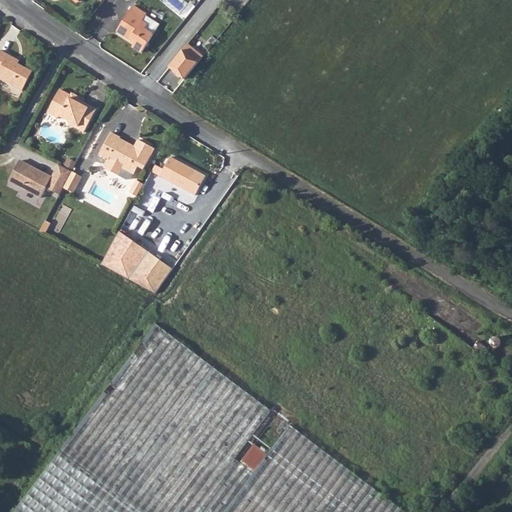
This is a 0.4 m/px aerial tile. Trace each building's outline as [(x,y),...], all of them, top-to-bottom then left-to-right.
[(132,8),(117,31),(131,40),(132,38),(136,41),(131,48),(141,54),(159,26),(145,17),(146,17),(132,8)] [(169,67),(184,80),(203,57),(188,44),(169,67)] [(0,51),(0,79),(22,92),(32,73),(14,63),(16,59),(1,50),(0,51)] [(61,89),(48,112),(57,118),(60,117),(69,121),(70,125),(85,133),(98,110),(84,102),(82,105),(77,102),(79,99),(80,97),(73,93),(72,95),(61,89)] [(99,155),(109,160),(110,158),(125,167),(123,170),(134,176),(135,176),(140,168),(145,171),(156,151),(140,141),(136,148),(132,146),(131,147),(120,141),(122,138),(112,133),(99,155)] [(125,167),(110,158),(109,160),(106,167),(107,170),(128,182),(131,181),(134,176),(123,170),(125,167)] [(168,166),(176,171),(169,181),(196,196),(207,177),(173,158),(168,166)] [(71,172),(58,165),(51,178),(19,161),(8,181),(40,198),(45,189),(58,196),(62,189),(71,172)] [(162,177),(169,181),(176,171),(168,166),(162,177)] [(81,178),(71,172),(62,189),(72,194),(81,178)] [(134,234),(145,210),(135,205),(123,229),(134,234)] [(42,224),(38,233),(42,235),(47,227),(42,224)] [(155,294),(172,271),(119,233),(100,266),(155,294)] [(60,451),(140,511),(403,511),(289,425),(253,474),(234,460),(270,411),(155,323),(60,451)] [(478,353),(493,333),(484,327),(469,347),(478,353)] [(478,353),(511,378),(511,347),(493,333),(478,353)] [(140,511),(60,451),(14,511),(140,511)]
